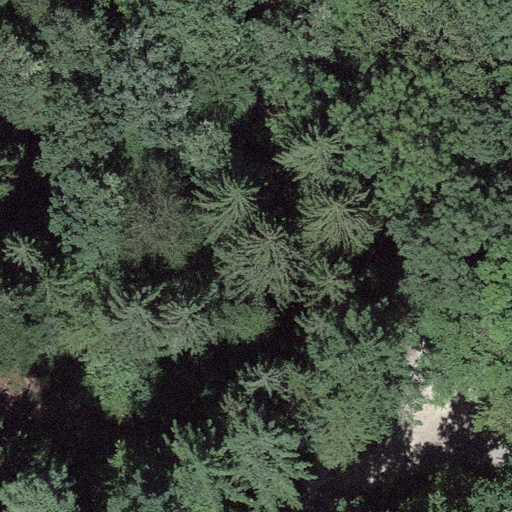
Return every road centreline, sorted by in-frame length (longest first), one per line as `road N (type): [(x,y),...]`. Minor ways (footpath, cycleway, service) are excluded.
road 1 (track): [(332,0),(460,410)]
road 2 (track): [(460,410),(305,511)]
